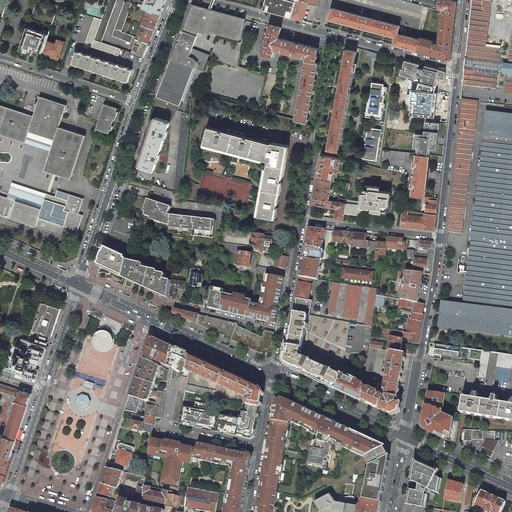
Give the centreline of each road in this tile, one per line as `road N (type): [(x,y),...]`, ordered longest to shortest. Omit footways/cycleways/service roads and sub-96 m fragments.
road 1 (tertiary): [(78,284),(8,495)]
road 2 (tertiary): [(404,437),(439,236)]
road 3 (residential): [(87,511),(151,319)]
road 4 (tertiary): [(138,102),(78,284)]
road 5 (residential): [(335,36),(301,220)]
road 6 (tertiary): [(439,236),(457,67)]
road 7 (primary): [(404,437),(272,375)]
road 8 (residential): [(0,56),(138,102)]
road 9 (residential): [(301,220),(439,236)]
road 10 (residential): [(156,321),(173,303),(281,329)]
road 11 (primary): [(272,375),(156,321)]
road 12 (residential): [(457,67),(335,36)]
